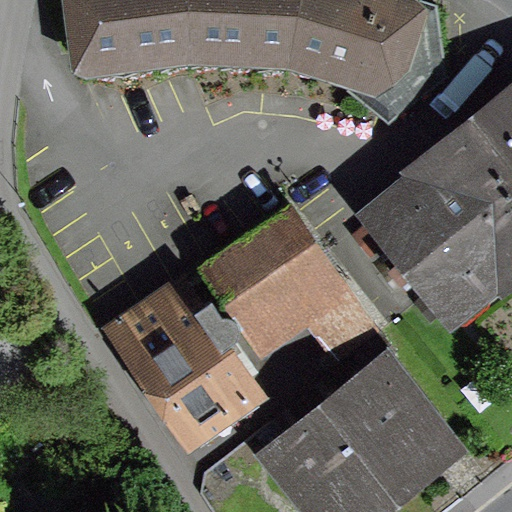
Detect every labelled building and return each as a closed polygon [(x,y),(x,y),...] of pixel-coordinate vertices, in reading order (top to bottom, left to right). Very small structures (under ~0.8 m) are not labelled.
[(60,0),(69,65),(188,49),(274,52),(380,82),(406,66),(425,0),(60,0)] [(449,321),(496,283),(503,291),(511,283),(511,69),(398,160),(403,167),(355,205),(449,321)] [(332,358),(381,326),(293,196),(199,259),(227,300),(240,320),(261,351),(307,320),(332,358)] [(186,445),(271,388),(229,327),(240,320),(227,300),(220,299),(211,286),(191,299),(173,273),(102,320),(186,445)] [(375,511),(467,439),(385,337),(253,443),(308,511),(375,511)]
